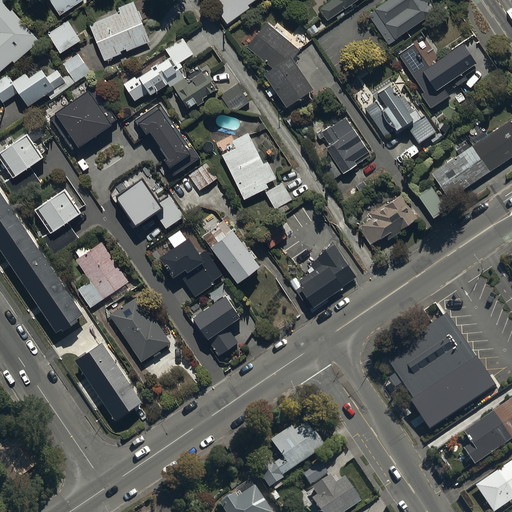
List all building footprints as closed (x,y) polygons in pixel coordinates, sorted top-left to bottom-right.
[(0,0),(0,73),(13,64),(14,65),(38,44),(12,13),(11,14),(3,5),(7,2),(5,0),(0,0)] [(48,0),(62,21),(87,6),(82,0),(48,0)] [(248,8),(253,4),(258,0),(215,0),(221,8),(217,12),(227,27),(250,11),(248,8)] [(331,0),(333,2),(320,10),(329,22),(344,12),(345,13),(362,0),(331,0)] [(392,0),(369,16),(389,46),(426,21),(431,21),(433,9),(428,8),(426,5),(429,3),(427,0),(392,0)] [(134,2),(88,20),(104,63),(120,57),(120,55),(125,52),(126,54),(150,44),(134,2)] [(446,15),(429,27),(441,44),(453,36),(454,38),(459,34),(446,15)] [(67,23),(47,36),(60,56),(80,43),(67,23)] [(267,25),(247,49),(274,71),(264,78),(286,112),(314,93),(293,62),(300,53),(289,43),(290,42),(276,30),(274,31),(267,25)] [(134,75),(120,83),(133,105),(147,97),(148,99),(183,78),(177,67),(193,57),(183,40),(165,51),(170,60),(149,73),(147,71),(135,78),(134,75)] [(414,44),(398,55),(424,93),(422,95),(431,109),(449,97),(443,87),(477,64),(463,43),(429,66),(414,44)] [(77,53),(56,66),(70,88),(91,75),(77,53)] [(9,77),(0,82),(0,101),(3,106),(18,96),(27,109),(65,85),(57,73),(46,80),(41,72),(28,80),(25,76),(13,84),(9,77)] [(193,84),(175,95),(187,113),(197,106),(198,108),(204,104),(202,101),(216,92),(204,74),(192,82),(193,84)] [(237,85),(220,97),(232,115),(249,103),(237,85)] [(94,87),(49,118),(72,151),(117,120),(94,87)] [(397,137),(409,130),(419,146),(437,135),(426,118),(421,122),(415,112),(413,113),(403,96),(398,99),(391,88),(375,98),(377,103),(366,109),(384,139),(394,133),(397,137)] [(160,103),(134,120),(144,135),(149,132),(168,160),(165,162),(174,176),(200,158),(192,146),(190,147),(160,103)] [(330,147),(325,150),(344,177),(356,168),(354,165),(369,154),(343,117),(316,136),(319,141),(324,138),(330,147)] [(511,121),(432,175),(449,201),(511,159),(511,121)] [(87,173),(98,165),(117,193),(132,183),(125,173),(141,162),(130,147),(125,151),(121,146),(126,142),(116,126),(110,130),(109,128),(94,139),(97,143),(76,158),(87,173)] [(38,180),(28,164),(40,156),(25,134),(0,151),(0,157),(8,170),(3,174),(16,195),(38,180)] [(236,151),(222,157),(245,203),(269,191),(267,188),(277,183),(268,165),(263,167),(248,136),(232,144),(236,151)] [(206,164),(188,177),(200,193),(217,179),(206,164)] [(349,176),(337,184),(342,192),(350,186),(356,193),(368,184),(362,176),(353,183),(349,176)] [(142,178),(115,197),(135,224),(161,205),(142,178)] [(274,189),(265,194),(275,212),(277,211),(280,216),(289,211),(286,206),(293,202),(281,183),(273,188),(274,189)] [(430,188),(417,197),(434,222),(447,213),(430,188)] [(79,235),(69,221),(81,213),(66,190),(36,211),(50,230),(42,236),(53,252),(79,235)] [(0,250),(55,332),(60,328),(62,331),(76,322),(75,319),(82,314),(0,193),(0,250)] [(372,221),(359,229),(371,247),(380,241),(381,243),(387,239),(389,242),(418,223),(401,196),(369,217),(372,221)] [(202,237),(204,240),(212,251),(211,252),(237,289),(261,271),(255,262),(257,261),(251,252),(252,251),(245,242),(243,243),(234,230),(231,232),(223,222),(202,237)] [(189,239),(160,258),(173,278),(180,274),(196,297),(215,284),(213,282),(223,275),(206,250),(200,254),(189,239)] [(297,291),(295,292),(311,313),(343,289),(357,280),(332,243),(311,268),(314,273),(300,283),(303,287),(301,288),(297,282),(292,285),(297,291)] [(91,283),(78,292),(90,311),(129,285),(103,245),(91,253),(85,245),(74,252),(79,259),(76,261),(91,283)] [(467,298),(458,303),(466,316),(469,314),(479,329),(497,318),(501,324),(511,317),(511,308),(506,299),(510,297),(501,283),(497,285),(493,279),(490,281),(488,278),(464,294),(467,298)] [(226,296),(193,318),(218,356),(239,343),(228,326),(240,318),(226,296)] [(136,299),(110,317),(141,364),(170,345),(153,319),(150,321),(136,299)] [(448,315),(383,356),(412,401),(477,360),(448,315)] [(101,346),(75,364),(115,425),(142,407),(101,346)] [(477,360),(412,401),(431,432),(496,390),(477,360)] [(472,447),(465,452),(476,469),(511,444),(511,404),(465,437),(472,447)] [(270,493),(285,483),(283,480),(325,452),(307,427),(295,435),(291,430),(271,444),(284,462),(260,479),(270,493)] [(0,478),(10,493),(39,474),(16,441),(3,450),(0,444),(0,478)] [(511,460),(478,484),(480,488),(495,511),(511,500),(511,460)] [(307,480),(311,487),(328,476),(324,469),(307,480)] [(331,479),(313,491),(318,499),(312,502),(318,511),(352,511),(363,505),(344,481),(337,487),(331,479)] [(235,498),(221,508),(224,511),(269,511),(255,492),(239,503),(235,498)]
